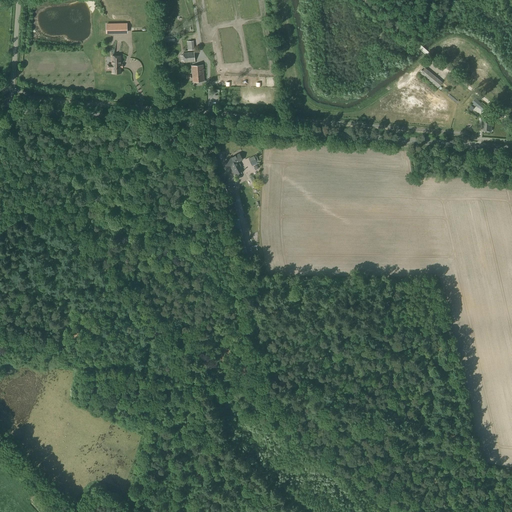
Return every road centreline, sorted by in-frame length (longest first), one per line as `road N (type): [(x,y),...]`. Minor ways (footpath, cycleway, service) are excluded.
road 1 (secondary): [(511,148),(10,112)]
road 2 (track): [(236,296),(186,257),(132,164),(118,155),(102,151),(28,172)]
road 3 (track): [(28,172),(184,340)]
road 4 (track): [(209,367),(223,381),(262,391),(319,383),(322,367),(297,307)]
road 5 (track): [(193,380),(0,336)]
road 6 (track): [(189,511),(215,460),(193,380),(209,367)]
road 7 (track): [(0,276),(89,309),(76,353)]
road 8 (unknown): [(210,127),(250,254)]
road 9 (unclassified): [(417,45),(511,130)]
